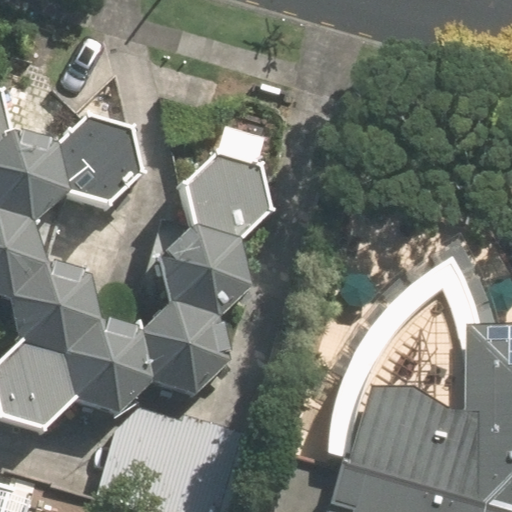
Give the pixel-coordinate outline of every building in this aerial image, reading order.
[(0,151),(9,143),(0,104),(0,151)] [(86,124),(54,156),(64,198),(109,210),(140,179),(130,137),(86,124)] [(9,143),(0,151),(0,220),(32,230),(50,212),(64,198),(54,156),(9,143)] [(215,159),(183,190),(194,233),(238,246),(270,214),(260,172),(215,159)] [(0,300),(10,303),(42,272),(36,246),(32,230),(0,220),(0,300)] [(194,233),(162,264),(172,306),(217,319),(248,288),(238,246),(194,233)] [(42,272),(10,303),(20,342),(65,355),(97,325),(87,283),(42,272)] [(172,306),(141,338),(151,380),(196,393),(228,362),(217,319),(172,306)] [(97,325),(65,355),(75,398),(120,411),(151,380),(141,338),(97,325)] [(511,511),(511,338),(474,338),(474,424),(378,398),(359,475),(350,473),(339,511),(511,511)] [(20,342),(0,362),(0,415),(43,429),(75,398),(65,355),(20,342)]
